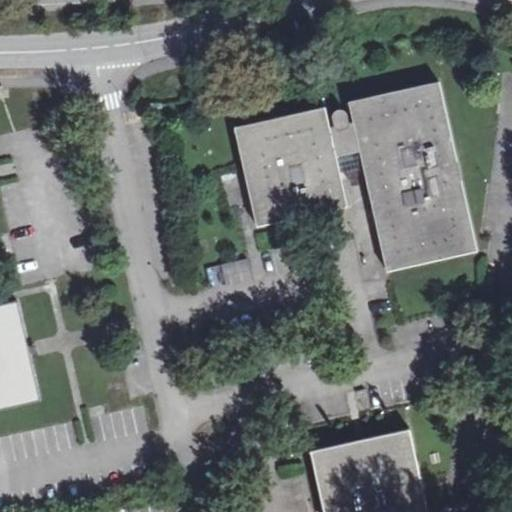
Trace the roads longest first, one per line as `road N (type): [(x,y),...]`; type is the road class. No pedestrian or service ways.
road 1 (unclassified): [(105,49),(114,142),(185,511)]
road 2 (secondary): [(105,49),(300,0)]
